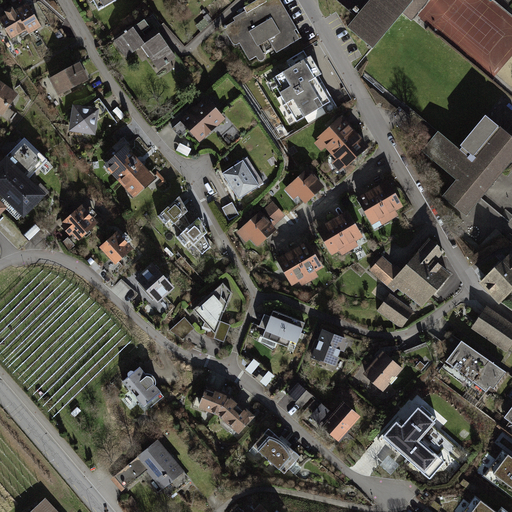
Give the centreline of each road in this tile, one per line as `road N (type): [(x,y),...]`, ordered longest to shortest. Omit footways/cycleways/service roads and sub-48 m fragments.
road 1 (residential): [(0,271),(9,262),(46,258),(85,274),(161,340),(246,381),(347,472),(396,500)]
road 2 (residential): [(62,0),(103,74),(195,175),(257,298)]
road 3 (residential): [(390,148),(464,275),(511,322)]
road 4 (residential): [(304,0),(390,148)]
road 5 (residential): [(106,511),(0,390)]
road 6 (residential): [(274,243),(390,148)]
